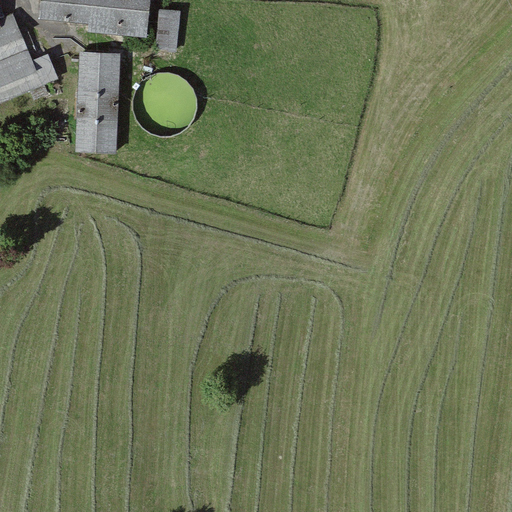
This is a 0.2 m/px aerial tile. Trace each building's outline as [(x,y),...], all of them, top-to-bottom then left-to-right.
[(152,0),(46,0),(44,17),(91,22),(90,34),(149,40),(152,0)] [(182,14),(167,12),(162,48),(178,50),(182,14)] [(0,105),(61,82),(51,54),(36,60),(18,14),(0,20),(0,105)] [(125,57),(84,55),(78,153),(119,155),(125,57)] [(186,132),(198,113),(194,91),(177,77),(155,77),(138,91),(134,113),(145,132),(166,140),(186,132)]
